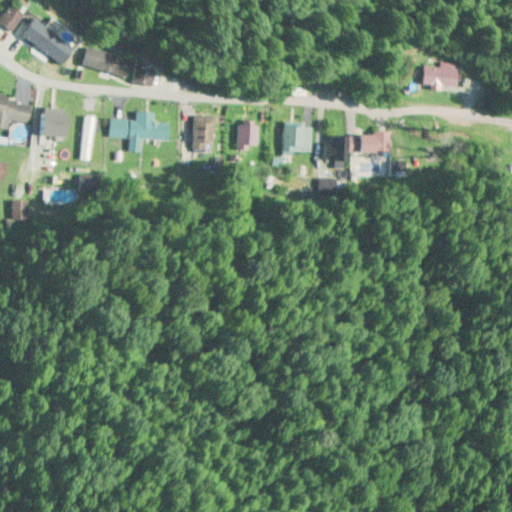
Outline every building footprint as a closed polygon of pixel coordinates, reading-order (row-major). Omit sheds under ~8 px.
[(0,29),(55,65),(69,43),(53,32),(51,36),(8,8),(0,19),(0,29)] [(129,60),(85,48),(80,68),(124,80),(129,60)] [(152,62),(133,62),(133,85),(152,85),(152,62)] [(421,67),(421,90),(455,90),(455,67),(421,67)] [(152,114),(133,113),(133,122),(108,121),(107,139),(127,139),(126,153),(137,153),(138,140),(166,141),(167,124),(152,124),(152,114)] [(40,137),(65,137),(65,115),(40,114),(40,137)] [(211,117),(191,117),(191,154),(211,154),(211,117)] [(90,118),(79,118),(79,162),(90,162),(90,118)] [(256,153),(256,124),(236,124),(236,153),(256,153)] [(280,157),(309,158),(309,127),(281,126),(280,157)] [(388,135),(350,135),(350,155),(388,155),(388,135)] [(341,137),(324,137),(324,163),(341,163),(341,137)] [(92,177),(78,177),(78,192),(92,192),(92,177)] [(25,202),(10,202),(10,222),(25,222),(25,202)]
